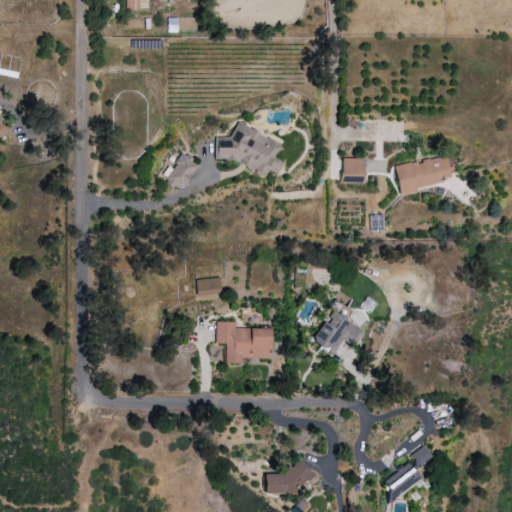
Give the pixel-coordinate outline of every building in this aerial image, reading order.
[(138,10),(137,0),(124,0),(125,10),(138,10)] [(228,138),(214,137),(214,153),(211,160),(228,160),(264,176),(266,170),(276,174),(281,163),(274,159),(281,143),(234,123),(228,138)] [(167,166),(158,178),(172,187),(174,184),(181,189),(198,165),(180,153),(169,168),(167,166)] [(398,195),(416,192),(415,187),(452,180),(447,155),(392,166),(398,195)] [(361,158),(339,159),(339,183),(362,182),(361,158)] [(193,280),(195,296),(218,294),(217,278),(193,280)] [(360,332),(331,310),(309,340),(331,355),(342,340),(350,346),(360,332)] [(269,329),(233,328),(233,322),(214,322),(213,344),(224,344),(224,363),(240,364),(240,358),(269,359),(269,329)] [(430,457),(421,446),(408,455),(417,467),(430,457)] [(379,482),(390,499),(419,480),(408,463),(379,482)] [(262,474),(262,490),(310,489),(310,465),(294,465),(294,467),(282,467),(282,474),(262,474)]
